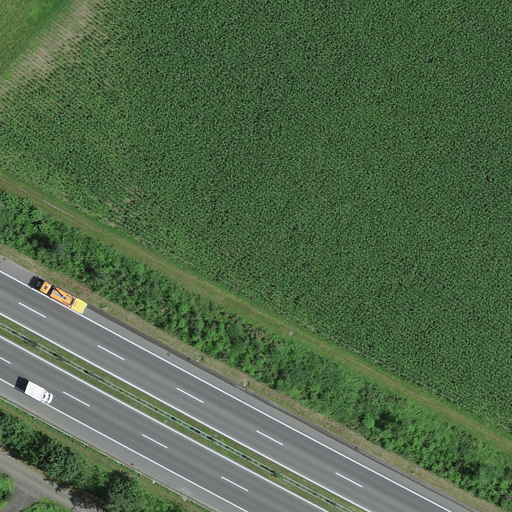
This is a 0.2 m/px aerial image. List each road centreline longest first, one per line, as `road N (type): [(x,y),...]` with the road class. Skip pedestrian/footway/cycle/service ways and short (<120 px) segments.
road 1 (track): [(511,457),(0,185)]
road 2 (motorway): [(406,511),(0,294)]
road 3 (motorway): [(0,360),(285,511)]
